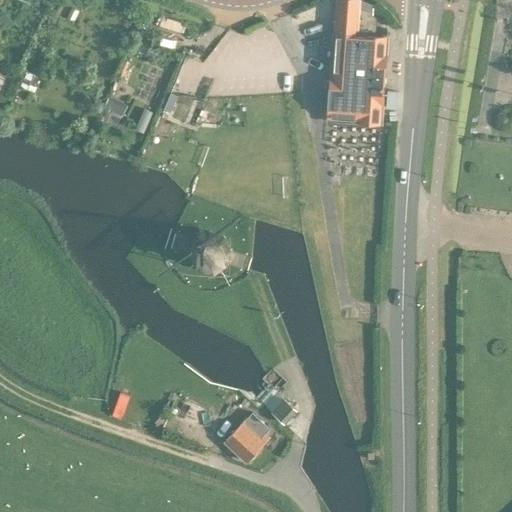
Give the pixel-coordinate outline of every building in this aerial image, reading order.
[(326,81),(325,90),(330,90),(328,119),(355,121),(380,123),(383,79),(386,38),(355,35),(357,9),(357,0),(337,0),(337,7),(335,34),(334,34),(330,81),(326,81)] [(176,96),(169,94),(163,109),(169,112),(176,96)] [(116,127),(121,115),(103,106),(98,118),(116,127)] [(226,266),(230,252),(223,236),(209,232),(194,239),(189,254),(196,268),(211,273),(226,266)] [(295,410),(284,400),(271,413),(282,423),(295,410)] [(182,401),(177,429),(201,434),(206,405),(182,401)] [(246,418),(225,440),(247,461),(268,438),(264,434),(269,429),(251,412),(246,418)]
